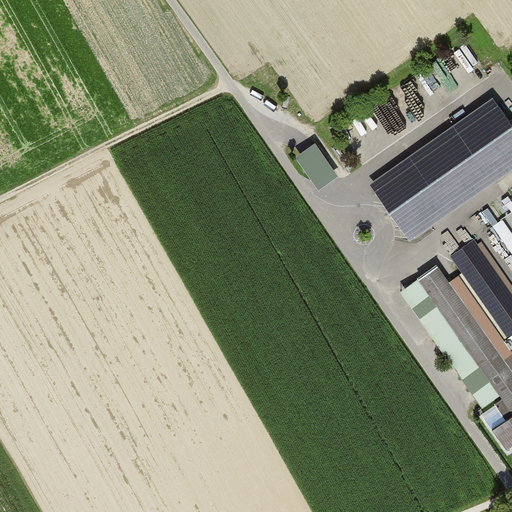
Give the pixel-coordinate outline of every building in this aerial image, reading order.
[(466,42),(461,45),(474,64),(479,61),(466,42)] [(459,66),(468,78),(475,74),(466,61),(459,66)] [(380,101),(402,137),(411,131),(410,129),(422,121),(411,104),(412,104),(402,88),(380,101)] [(511,124),(491,96),(368,183),(409,240),(511,166),(511,124)] [(316,139),(295,153),(317,187),(339,173),(316,139)] [(511,199),(508,194),(502,199),(504,203),(502,205),(505,209),(509,207),(511,211),(511,199)] [(482,211),(511,253),(511,230),(503,217),(499,220),(489,206),(482,211)] [(477,243),(474,238),(449,255),(461,272),(450,279),(437,261),(398,288),(482,406),(501,393),(503,397),(495,402),(496,404),(482,414),(506,447),(511,442),(511,283),(481,240),(477,243)]
